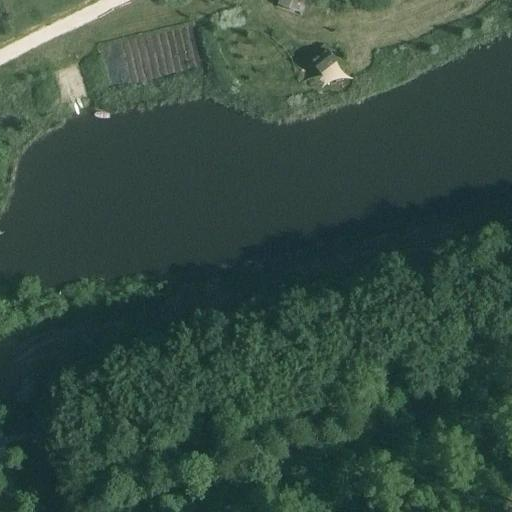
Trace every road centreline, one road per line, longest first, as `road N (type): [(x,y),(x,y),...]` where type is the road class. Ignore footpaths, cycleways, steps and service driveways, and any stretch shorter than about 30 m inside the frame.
road 1 (track): [(243,0),(278,22),(348,22),(443,0)]
road 2 (track): [(0,59),(110,0)]
